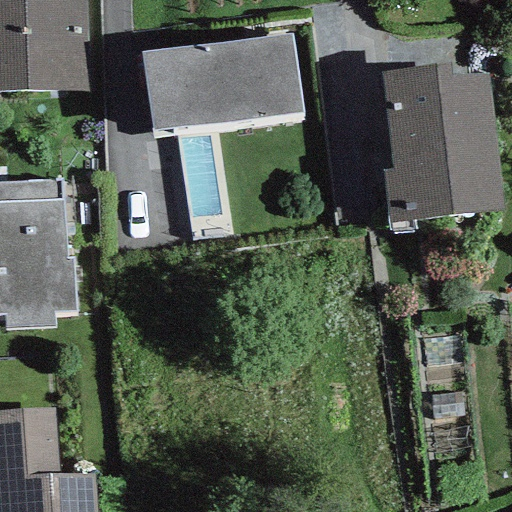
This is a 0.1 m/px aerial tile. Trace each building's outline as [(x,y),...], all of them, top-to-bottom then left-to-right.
[(86,0),(0,0),(0,109),(93,104),(86,0)] [(288,54),(138,73),(149,150),(298,130),(288,54)] [(488,70),(381,79),(394,218),(501,208),(488,70)] [(56,203),(0,209),(0,355),(74,347),(56,203)] [(102,511),(96,431),(0,439),(0,511),(102,511)]
